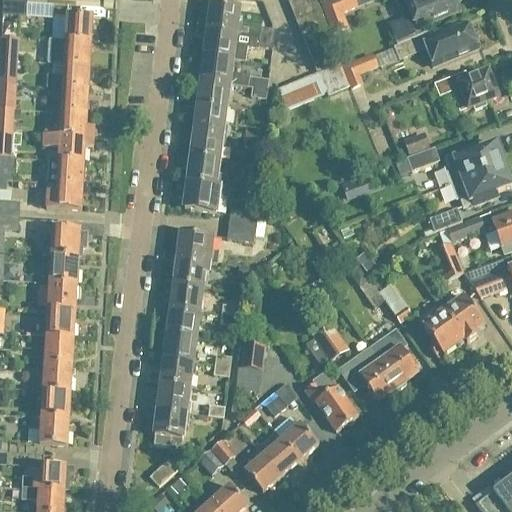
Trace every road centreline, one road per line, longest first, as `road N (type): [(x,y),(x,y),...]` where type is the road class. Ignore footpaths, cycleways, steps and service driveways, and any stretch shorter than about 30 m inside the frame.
road 1 (residential): [(105,511),(169,0)]
road 2 (tertiary): [(368,511),(511,403)]
